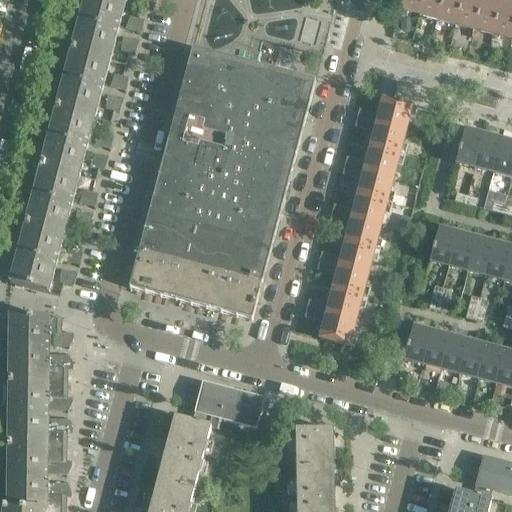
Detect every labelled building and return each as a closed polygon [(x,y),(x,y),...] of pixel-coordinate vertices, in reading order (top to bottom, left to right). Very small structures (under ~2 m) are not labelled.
[(118,33),(126,4),(109,0),(85,0),(83,10),(81,10),(79,16),(81,16),(80,23),(118,33)] [(419,17),(423,0),(402,0),(403,1),(400,12),(419,17)] [(437,22),(442,0),(423,0),(419,17),(437,22)] [(456,27),(462,0),(442,0),(437,22),(456,27)] [(474,31),(482,0),(462,0),(456,27),(474,31)] [(492,36),(501,4),(487,0),(482,0),(474,31),(492,36)] [(511,41),(511,36),(511,6),(501,4),(492,36),(511,41)] [(142,35),(144,22),(130,18),(126,30),(142,35)] [(110,62),(117,38),(118,33),(80,23),(78,30),(76,29),(74,35),(76,36),(72,52),(110,62)] [(135,57),(139,44),(123,39),(121,53),(135,57)] [(250,85),(254,66),(193,50),(188,69),(250,85)] [(103,92),(110,62),(72,52),(67,68),(66,68),(64,74),(66,75),(64,81),(103,92)] [(311,101),(316,83),(254,66),(250,85),(311,101)] [(245,103),(250,85),(188,69),(183,87),(245,103)] [(126,92),(129,79),(115,76),(111,88),(126,92)] [(95,120),(102,96),(103,92),(64,81),(62,88),(61,87),(59,93),(61,94),(56,110),(95,120)] [(432,114),(437,94),(399,84),(394,103),(413,109),(432,114)] [(306,119),(311,101),(250,85),(245,103),(306,119)] [(240,121),(245,103),(183,87),(178,105),(240,121)] [(120,115),(123,102),(108,97),(106,111),(120,115)] [(407,132),(413,109),(394,103),(383,100),(377,125),(407,132)] [(301,137),(306,119),(245,103),(240,121),(301,137)] [(235,139),(240,121),(178,105),(174,123),(235,139)] [(87,149),(95,120),(56,110),(52,126),(50,126),(49,132),(51,133),(49,139),(87,149)] [(370,123),(373,115),(360,111),(357,120),(370,123)] [(368,132),(370,123),(357,120),(355,128),(368,132)] [(297,156),(301,137),(240,121),(235,139),(297,156)] [(230,158),(235,139),(174,123),(169,142),(230,158)] [(400,156),(407,132),(377,125),(370,148),(400,156)] [(475,170),(484,137),(465,132),(456,165),(475,170)] [(110,150),(114,138),(99,134),(96,146),(110,150)] [(493,175),(502,142),(484,137),(475,170),(493,175)] [(80,178),(86,154),(87,149),(49,139),(47,146),(45,145),(44,151),(45,152),(41,168),(80,178)] [(292,174),(297,156),(235,139),(230,158),(292,174)] [(225,176),(230,158),(169,142),(164,160),(225,176)] [(511,180),(511,178),(511,144),(502,142),(493,175),(511,180)] [(394,180),(400,156),(370,148),(364,172),(394,180)] [(104,173),(108,160),(93,155),(91,169),(104,173)] [(287,192),(292,174),(230,158),(225,176),(287,192)] [(358,171),(360,163),(347,159),(345,167),(358,171)] [(221,194),(225,176),(164,160),(159,178),(221,194)] [(356,179),(358,171),(345,167),(343,176),(356,179)] [(72,208),(80,178),(41,168),(37,185),(35,184),(34,190),(35,191),(34,197),(72,208)] [(388,204),(394,180),(364,172),(358,196),(388,204)] [(282,210),(287,192),(225,176),(221,194),(282,210)] [(216,212),(221,194),(159,178),(154,196),(216,212)] [(96,209),(98,196),(84,192),(80,205),(96,209)] [(277,229),(282,210),(221,194),(216,212),(277,229)] [(466,206),(468,198),(457,195),(455,203),(466,206)] [(211,231),(216,212),(154,196),(150,215),(211,231)] [(381,228),(388,204),(358,196),(351,220),(381,228)] [(64,237),(71,212),(72,208),(34,197),(32,204),(30,203),(28,209),(30,210),(26,226),(64,237)] [(476,209),(479,201),(468,198),(466,206),(476,209)] [(502,216),(504,208),(494,205),(491,213),(502,216)] [(345,219),(347,210),(334,207),(332,215),(345,219)] [(511,218),(511,209),(504,208),(502,216),(511,218)] [(273,247),(277,229),(216,212),(211,231),(273,247)] [(89,231),(93,218),(78,214),(75,227),(89,231)] [(206,249),(211,231),(150,215),(145,233),(206,249)] [(343,227),(345,219),(332,215),(330,223),(343,227)] [(375,252),(381,228),(351,220),(345,244),(375,252)] [(57,265),(64,237),(26,226),(22,243),(20,242),(18,248),(20,249),(18,255),(57,265)] [(268,265),(273,247),(211,231),(206,249),(268,265)] [(449,268),(458,236),(439,231),(430,263),(449,268)] [(201,267),(206,249),(145,233),(140,251),(201,267)] [(467,273),(476,241),(458,236),(449,268),(467,273)] [(486,278),(494,245),(476,241),(467,273),(486,278)] [(369,276),(375,252),(345,244),(339,268),(369,276)] [(504,283),(511,252),(511,250),(494,245),(486,278),(504,283)] [(263,283),(268,265),(206,249),(201,267),(263,283)] [(80,266),(83,254),(69,250),(65,263),(80,266)] [(252,322),(263,283),(201,267),(140,251),(130,290),(252,322)] [(333,266),(335,258),(322,254),(320,263),(333,266)] [(49,295),(56,270),(57,265),(18,255),(16,262),(15,261),(13,267),(15,268),(10,285),(15,286),(15,288),(23,290),(23,288),(49,295)] [(330,275),(333,266),(320,263),(317,271),(330,275)] [(363,299),(369,276),(339,268),(332,291),(363,299)] [(74,289),(77,276),(62,272),(60,285),(74,289)] [(440,302),(443,291),(435,289),(432,299),(440,302)] [(356,323),(363,299),(332,291),(326,315),(356,323)] [(449,304),(452,293),(443,291),(440,302),(449,304)] [(477,311),(480,300),(472,298),(469,309),(477,311)] [(438,312),(440,302),(432,299),(429,310),(438,312)] [(485,313),(488,302),(480,300),(477,311),(485,313)] [(320,314),(322,305),(309,302),(307,310),(320,314)] [(446,315),(449,304),(440,302),(438,312),(446,315)] [(474,322),(477,311),(469,309),(466,320),(474,322)] [(318,322),(320,314),(307,310),(305,319),(318,322)] [(482,324),(485,313),(477,311),(474,322),(482,324)] [(350,348),(356,323),(326,315),(320,340),(350,348)] [(49,348),(49,335),(50,320),(10,319),(10,322),(6,322),(6,332),(7,332),(6,345),(10,347),(10,357),(5,360),(5,384),(49,385),(49,370),(49,357),(49,348)] [(511,332),(511,327),(511,320),(505,319),(503,329),(511,332)] [(62,335),(62,320),(50,320),(49,335),(62,335)] [(423,367),(432,334),(413,329),(409,345),(408,345),(407,351),(404,362),(423,367)] [(442,372),(450,339),(432,334),(423,367),(442,372)] [(69,348),(74,340),(74,335),(62,335),(49,335),(49,348),(69,348)] [(460,377),(468,344),(450,339),(442,372),(460,377)] [(478,381),(487,349),(468,344),(460,377),(478,381)] [(496,386),(505,354),(487,349),(478,381),(496,386)] [(511,390),(511,355),(505,354),(496,386),(511,390)] [(73,366),(69,357),(49,357),(49,370),(68,370),(73,370),(73,366)] [(68,385),(68,370),(49,370),(49,385),(68,385)] [(49,412),(49,399),(49,385),(5,384),(5,409),(9,411),(9,421),(5,424),(4,448),(48,449),(48,434),(48,421),(49,412)] [(68,399),(68,385),(49,385),(49,399),(68,399)] [(226,422),(233,393),(203,385),(195,414),(196,414),(193,424),(209,428),(212,418),(226,422)] [(257,430),(264,401),(234,393),(233,393),(226,422),(257,430)] [(68,413),(73,404),(73,399),(68,399),(49,399),(49,412),(68,413)] [(194,492),(211,429),(209,428),(193,424),(175,420),(158,483),(194,492)] [(72,430),(68,421),(48,421),(48,434),(67,435),(72,435),(72,430)] [(334,470),(334,448),(333,432),(296,432),(297,470),(334,470)] [(67,449),(67,435),(48,434),(48,449),(67,449)] [(48,476),(48,463),(48,449),(4,448),(4,473),(8,475),(8,485),(4,488),(3,511),(47,511),(48,498),(48,485),(48,476)] [(67,463),(67,449),(48,449),(48,463),(67,463)] [(507,496),(511,475),(511,466),(484,459),(476,488),(477,488),(492,492),(507,496)] [(68,477),(72,468),(72,463),(67,463),(48,463),(48,476),(68,477)] [(335,502),(334,483),(334,470),(297,470),(298,503),(335,502)] [(188,511),(194,492),(158,483),(150,511),(188,511)] [(72,494),(68,485),(48,485),(48,498),(67,499),(72,499),(72,494)] [(489,503),(492,492),(477,488),(474,498),(489,503)] [(489,503),(474,498),(456,494),(450,511),(489,511),(491,503),(489,503)] [(66,511),(67,499),(48,498),(47,511),(66,511)] [(334,511),(335,502),(298,503),(297,511),(334,511)]
